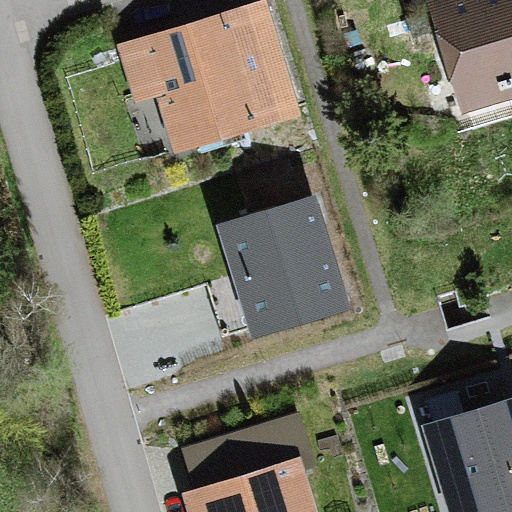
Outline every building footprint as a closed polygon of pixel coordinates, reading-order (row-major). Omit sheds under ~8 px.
[(511,87),(511,0),(453,0),(436,6),(473,128),(511,115),(511,102),(508,89),(511,87)] [(228,18),(149,42),(180,142),(258,118),(228,18)] [(250,339),(351,309),(316,194),(216,223),(250,339)] [(511,511),(511,394),(417,424),(448,511),(511,511)] [(317,511),(305,472),(313,469),(297,415),(238,430),(181,448),(194,488),(182,492),(187,511),(317,511)]
